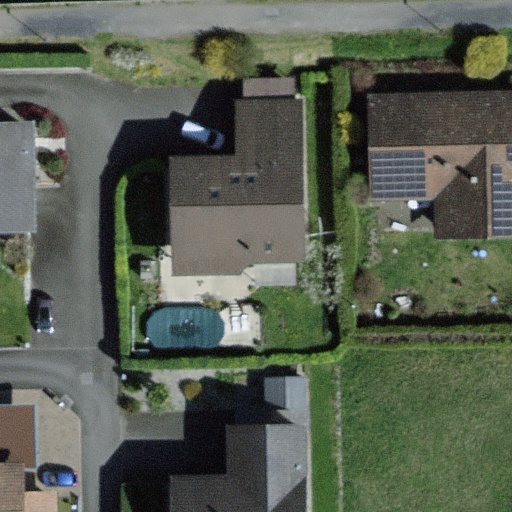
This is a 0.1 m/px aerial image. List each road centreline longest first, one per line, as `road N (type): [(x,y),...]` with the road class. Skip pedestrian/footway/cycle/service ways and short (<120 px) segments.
road 1 (residential): [(92,369),(94,115),(189,112)]
road 2 (residential): [(96,511),(92,369)]
